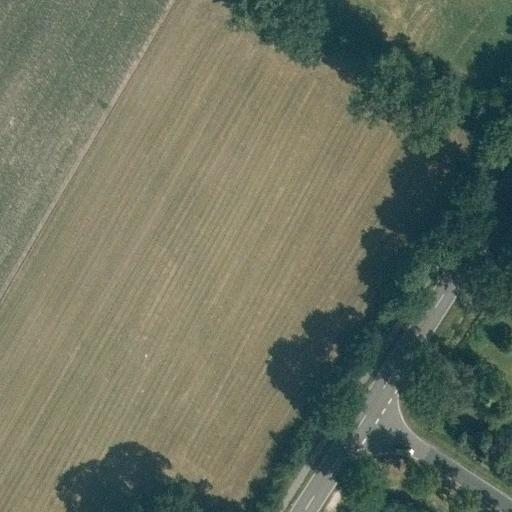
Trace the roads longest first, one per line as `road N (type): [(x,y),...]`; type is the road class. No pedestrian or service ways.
road 1 (tertiary): [(511,186),(365,414)]
road 2 (tertiary): [(511,509),(365,414)]
